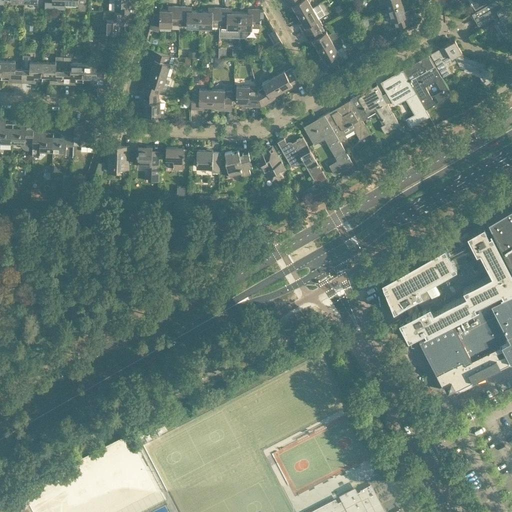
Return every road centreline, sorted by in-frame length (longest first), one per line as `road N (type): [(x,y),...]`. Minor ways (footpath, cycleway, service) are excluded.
road 1 (secondary): [(0,439),(224,309)]
road 2 (unclassified): [(451,511),(349,309)]
road 3 (residential): [(113,123),(250,133),(321,96)]
road 4 (secondary): [(511,133),(326,247)]
road 5 (secondary): [(335,262),(511,154)]
road 6 (residential): [(321,96),(433,31),(434,0)]
road 7 (track): [(40,353),(81,212)]
road 8 (track): [(0,269),(63,273),(137,297)]
road 9 (residential): [(113,123),(153,0)]
